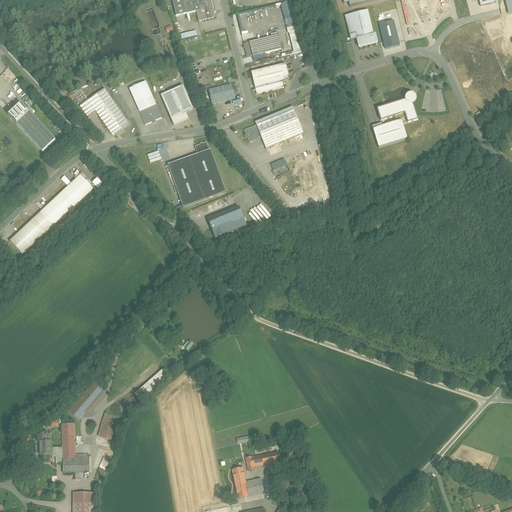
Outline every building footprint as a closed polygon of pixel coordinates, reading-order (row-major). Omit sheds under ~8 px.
[(172,0),(177,16),(197,12),(199,22),(216,18),(211,0),(172,0)] [(368,10),(345,16),(350,36),(356,34),(357,39),(374,35),(368,10)] [(394,21),(379,25),(385,49),(400,46),(394,21)] [(167,34),(173,32),(171,26),(165,29),(167,34)] [(296,27),(287,29),(288,34),(289,34),(294,52),(282,55),(282,57),(302,52),(296,27)] [(357,39),(359,48),(378,43),(376,34),(374,35),(357,39)] [(278,35),(249,42),(243,44),(247,58),(253,57),(282,50),(278,35)] [(286,64),(251,73),(255,89),(283,83),(285,82),(284,78),(289,77),(286,64)] [(146,82),(130,90),(146,125),(162,118),(146,82)] [(283,83),(255,89),(257,94),(284,88),(283,83)] [(232,85),(209,91),(212,103),(235,97),(234,95),(232,88),(232,85)] [(183,86),(161,96),(171,118),(171,119),(174,125),(189,119),(186,112),(193,109),(183,86)] [(105,90),(80,108),(87,118),(95,112),(113,136),(129,124),(105,90)] [(406,100),(377,109),(381,121),(395,117),(405,114),(406,118),(408,123),(418,120),(414,105),(413,105),(413,103),(414,102),(415,101),(415,100),(415,99),(415,98),(414,97),(414,96),(413,96),(412,95),(411,95),(410,95),(409,96),(408,96),(407,97),(407,98),(407,99),(407,100),(406,100)] [(223,104),(227,116),(239,112),(235,100),(223,104)] [(56,141),(21,103),(8,115),(43,152),(56,141)] [(293,107),(256,123),(257,126),(262,138),(266,149),(304,133),(293,107)] [(397,121),(373,129),(379,148),(408,139),(402,120),(397,121)] [(257,126),(245,131),(250,143),(262,138),(257,126)] [(207,143),(195,147),(198,154),(210,150),(207,143)] [(198,154),(168,165),(183,208),(226,192),(211,150),(210,150),(198,154)] [(284,160),(271,165),(274,171),(287,166),(284,160)] [(81,175),(41,212),(54,226),(94,189),(81,175)] [(240,209),(216,219),(223,235),(247,225),(240,209)] [(54,226),(41,212),(10,242),(22,255),(54,226)] [(216,219),(209,222),(216,238),(223,235),(216,219)] [(164,371),(136,395),(141,401),(169,376),(164,371)] [(95,382),(69,412),(79,421),(104,391),(95,382)] [(59,418),(43,425),(46,430),(61,423),(59,418)] [(111,421),(104,419),(99,436),(115,441),(120,424),(111,421)] [(75,436),(75,424),(62,425),(63,437),(75,436)] [(44,435),(44,433),(41,434),(41,435),(38,435),(38,442),(41,442),(47,442),(47,435),(44,435)] [(76,455),(75,436),(63,437),(63,448),(63,457),(63,464),(63,465),(63,473),(84,473),(90,473),(90,455),(76,455)] [(52,448),(52,442),(47,442),(41,442),(41,455),(43,455),(51,455),(52,455),(52,454),(56,454),(56,457),(63,457),(63,448),(52,448)] [(277,453),(252,458),(246,459),(249,471),(255,470),(254,467),(279,462),(277,453)] [(463,465),(451,460),(448,466),(461,471),(463,465)] [(243,468),(233,470),(237,490),(247,488),(246,482),(243,468)] [(261,479),(246,482),(247,488),(237,490),(239,499),(264,493),(261,479)] [(289,480),(283,481),(285,495),(292,494),(289,480)] [(93,511),(94,494),(74,493),(73,511),(93,511)]
